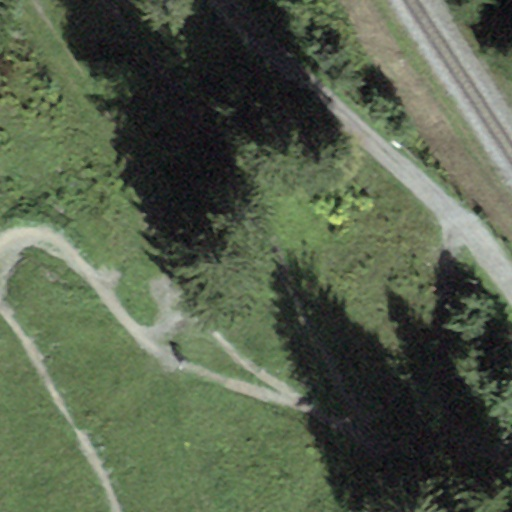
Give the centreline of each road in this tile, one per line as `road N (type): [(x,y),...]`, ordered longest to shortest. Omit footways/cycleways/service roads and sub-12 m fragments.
road 1 (track): [(15,0),(132,210),(150,258),(159,329)]
road 2 (track): [(455,219),(219,0)]
